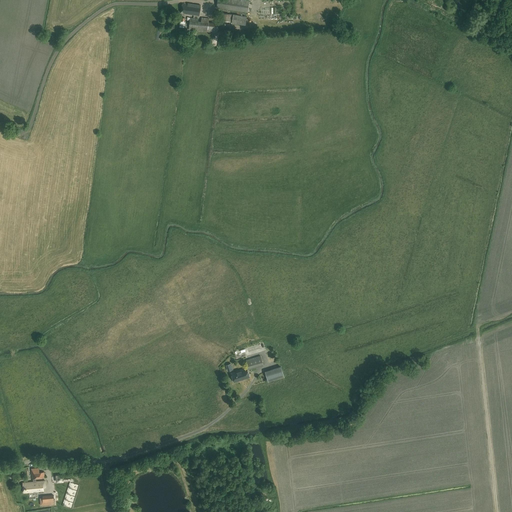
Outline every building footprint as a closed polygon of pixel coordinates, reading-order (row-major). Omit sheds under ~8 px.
[(247,12),(249,0),(248,0),(217,0),(216,8),(247,12)] [(199,15),(201,5),(188,3),(187,4),(183,4),(181,12),(186,13),(186,14),(199,15)] [(245,25),(247,17),(219,13),(218,20),(231,21),(231,23),(245,25)] [(217,33),(219,23),(209,22),(209,18),(202,17),(201,21),(198,21),(198,19),(190,17),(189,30),(217,33)] [(263,365),(260,356),(246,361),(249,369),(263,365)] [(284,376),(280,367),(265,372),(268,381),(284,376)] [(241,370),(239,371),(236,372),(231,374),(234,382),(241,379),(249,377),(247,369),(241,370)] [(33,482),(23,483),(24,493),(33,492),(33,491),(35,491),(36,492),(44,491),(44,487),(46,487),(45,481),(36,482),(36,478),(44,477),(44,472),(39,472),(39,468),(31,469),(32,479),(33,478),(33,482)]
